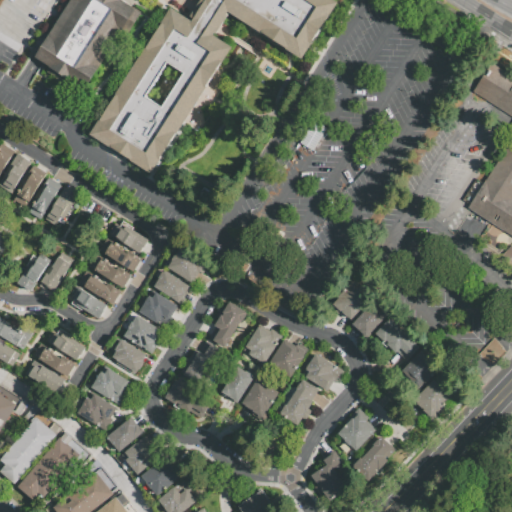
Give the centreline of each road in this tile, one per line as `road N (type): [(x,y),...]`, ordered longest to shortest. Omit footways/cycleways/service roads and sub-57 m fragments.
road 1 (residential): [(295,466),(350,390),(353,359),(327,336),(300,331),(242,296),(211,295),(153,383),(152,412),(240,472),(276,475)]
road 2 (residential): [(97,331),(111,322),(155,250),(156,232),(0,130)]
road 3 (tertiary): [(385,511),(511,385)]
